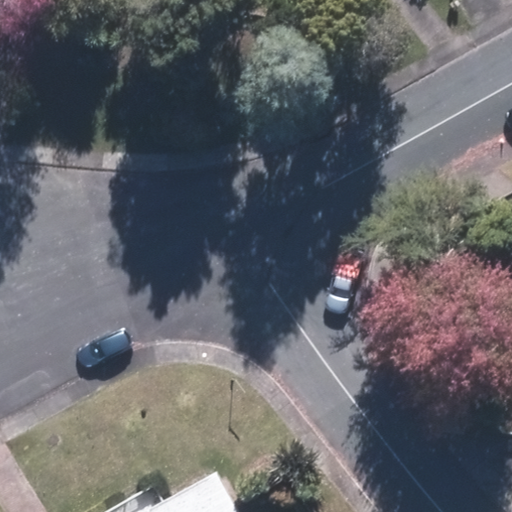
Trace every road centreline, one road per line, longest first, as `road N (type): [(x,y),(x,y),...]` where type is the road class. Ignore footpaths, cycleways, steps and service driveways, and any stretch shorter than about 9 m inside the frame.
road 1 (residential): [(449,511),(224,234)]
road 2 (residential): [(224,234),(343,182),(511,88)]
road 3 (residential): [(0,290),(224,234)]
